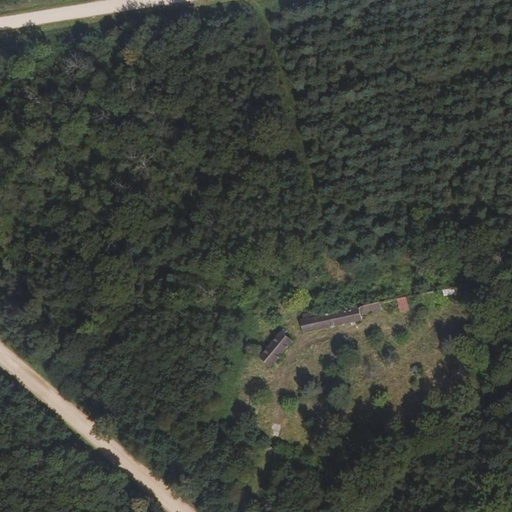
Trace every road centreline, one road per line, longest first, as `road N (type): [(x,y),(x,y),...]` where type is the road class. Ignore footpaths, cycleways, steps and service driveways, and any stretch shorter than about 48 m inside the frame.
road 1 (track): [(398,325),(297,350),(285,373),(273,447),(245,511)]
road 2 (track): [(179,511),(0,355)]
road 3 (track): [(0,26),(167,0)]
